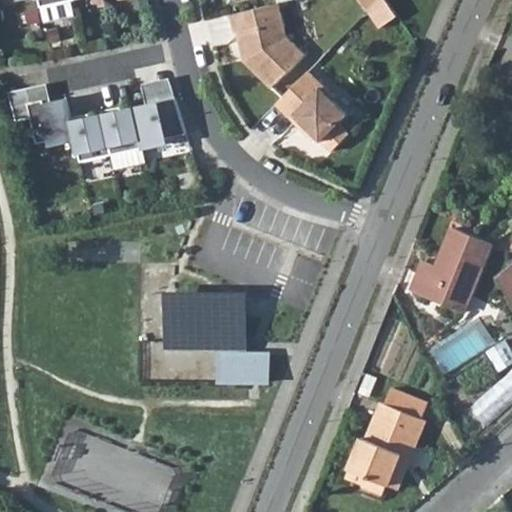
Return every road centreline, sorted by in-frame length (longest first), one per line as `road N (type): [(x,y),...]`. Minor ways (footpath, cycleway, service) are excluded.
road 1 (tertiary): [(267,511),(382,227)]
road 2 (residential): [(183,53),(196,105),(228,154),(270,185),(382,227)]
road 3 (tertiary): [(382,227),(479,0)]
road 4 (residential): [(183,53),(62,80)]
